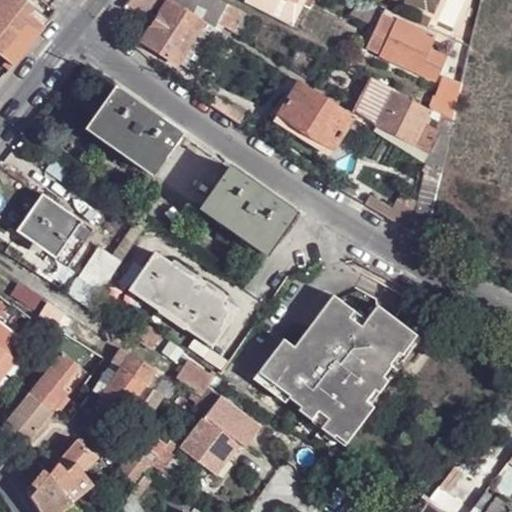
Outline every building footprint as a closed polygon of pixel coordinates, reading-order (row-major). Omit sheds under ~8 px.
[(2,0),(0,3),(0,56),(13,67),(15,65),(25,52),(50,21),(35,9),(24,0),(2,0)] [(140,14),(151,0),(129,0),(127,3),(140,14)] [(177,65),(202,29),(217,39),(219,40),(224,34),(215,28),(172,0),(171,0),(166,7),(143,41),(177,65)] [(172,0),(215,28),(217,26),(228,4),(220,0),(172,0)] [(294,27),(296,0),(295,0),(246,0),(246,2),(294,27)] [(295,0),(296,0),(294,27),(306,0),(295,0)] [(56,14),(46,5),(39,3),(35,9),(50,21),(56,14)] [(245,12),(228,4),(217,26),(233,34),(245,12)] [(381,54),(397,21),(383,14),(367,48),(381,54)] [(437,32),(399,16),(397,21),(435,38),(437,32)] [(381,54),(419,72),(429,51),(432,42),(435,38),(397,21),(381,54)] [(202,29),(177,65),(190,73),(208,45),(211,47),(217,39),(202,29)] [(432,42),(451,51),(455,41),(437,32),(435,38),(432,42)] [(469,47),(455,41),(451,51),(449,61),(465,67),(469,47)] [(447,60),(429,51),(419,72),(438,81),(447,60)] [(449,61),(445,76),(461,84),(465,67),(449,61)] [(377,125),(395,90),(390,86),(371,76),(354,110),(377,125)] [(433,106),(454,114),(461,84),(445,76),(433,106)] [(354,118),(299,83),(291,94),(280,113),(279,114),(334,149),(354,118)] [(415,99),(417,96),(397,86),(395,90),(415,99)] [(183,133),(118,88),(102,108),(96,117),(89,128),(153,174),(183,133)] [(432,110),(395,90),(377,125),(414,145),(425,123),(432,110)] [(276,110),(280,113),(291,94),(287,92),(276,110)] [(217,98),(212,105),(225,115),(230,107),(217,98)] [(85,108),(96,117),(102,108),(91,100),(85,108)] [(441,170),(445,153),(452,121),(453,119),(442,114),(440,113),(434,128),(437,129),(440,131),(432,147),(435,148),(426,164),(429,167),(440,174),(441,170)] [(414,145),(429,153),(431,149),(432,147),(440,131),(437,129),(434,128),(425,123),(414,145)] [(30,155),(38,146),(27,138),(20,147),(30,155)] [(266,254),(295,213),(231,167),(202,208),(266,254)] [(410,231),(425,240),(440,176),(422,171),(411,220),(410,231)] [(342,179),(336,186),(345,193),(352,197),(357,188),(342,179)] [(44,194),(19,231),(36,244),(44,249),(57,258),(69,241),(83,222),(44,194)] [(124,262),(143,233),(139,230),(118,258),(124,262)] [(69,241),(57,258),(69,267),(81,251),(69,241)] [(41,253),(44,249),(36,244),(33,249),(41,253)] [(103,293),(124,262),(118,258),(101,247),(80,277),(86,281),(103,293)] [(131,290),(160,311),(162,309),(188,327),(186,329),(213,348),(238,310),(223,300),(205,287),(193,278),(172,264),(157,253),(131,290)] [(196,274),(175,260),(172,264),(193,278),(196,274)] [(207,282),(196,274),(193,278),(205,287),(207,282)] [(103,293),(86,281),(78,292),(79,293),(77,296),(77,300),(91,310),(103,293)] [(225,294),(207,282),(205,287),(223,300),(225,294)] [(421,339),(378,305),(367,320),(333,296),(294,347),(283,339),(253,379),(286,403),(289,398),(301,407),(299,410),(347,445),(374,406),(371,404),(421,339)] [(159,313),(184,331),(186,329),(188,327),(162,309),(160,311),(159,313)] [(0,382),(34,339),(0,312),(0,382)] [(163,337),(139,320),(129,335),(153,352),(163,337)] [(81,366),(64,352),(29,394),(53,413),(69,393),(63,387),(81,366)] [(132,355),(122,368),(145,384),(155,372),(132,355)] [(95,390),(103,396),(122,368),(114,362),(95,390)] [(201,395),(213,380),(189,362),(176,378),(201,395)] [(145,384),(122,368),(103,396),(101,398),(123,413),(145,384)] [(164,398),(155,392),(144,406),(154,413),(164,398)] [(53,413),(29,394),(1,429),(25,449),(53,413)] [(181,451),(205,468),(217,453),(224,459),(235,445),(230,442),(233,438),(237,441),(241,444),(246,448),(261,427),(218,397),(181,451)] [(166,446),(178,429),(164,420),(152,437),(166,446)] [(102,437),(90,451),(97,455),(99,458),(113,447),(102,437)] [(217,453),(205,468),(218,477),(241,444),(233,438),(230,442),(235,445),(224,459),(217,453)] [(99,458),(97,455),(90,451),(78,440),(56,463),(63,473),(76,464),(83,472),(99,458)] [(140,446),(129,463),(143,478),(144,475),(152,466),(157,459),(140,446)] [(511,480),(511,457),(498,475),(511,483),(511,480)] [(71,503),(93,485),(83,472),(76,464),(63,473),(56,463),(49,474),(71,503)] [(119,475),(136,487),(143,478),(129,463),(119,475)] [(463,472),(455,466),(440,487),(447,493),(463,472)] [(31,485),(37,489),(49,474),(43,468),(31,485)] [(60,511),(71,503),(49,474),(37,489),(32,496),(31,497),(40,511),(60,511)] [(140,511),(135,502),(151,483),(144,475),(143,478),(136,487),(119,511),(140,511)] [(492,511),(500,503),(486,492),(476,505),(483,511),(492,511)] [(77,511),(71,503),(60,511),(77,511)] [(505,511),(508,509),(500,503),(492,511),(505,511)]
